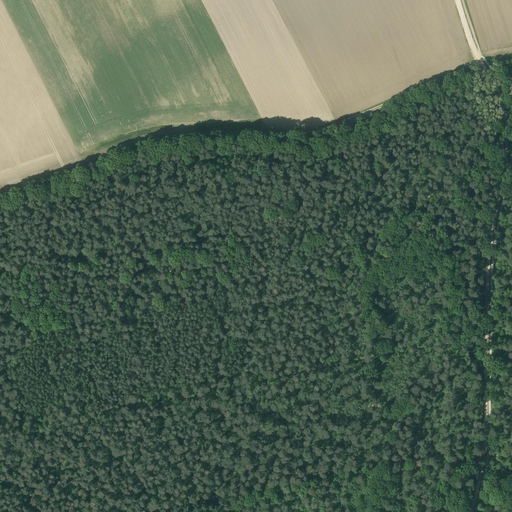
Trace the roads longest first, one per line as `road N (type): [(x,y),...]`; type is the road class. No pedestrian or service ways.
road 1 (track): [(479,60),(309,133),(156,139),(0,196)]
road 2 (track): [(262,310),(356,264),(370,221),(386,209),(456,192),(503,153)]
road 3 (track): [(220,494),(485,445)]
road 4 (track): [(503,153),(486,337)]
